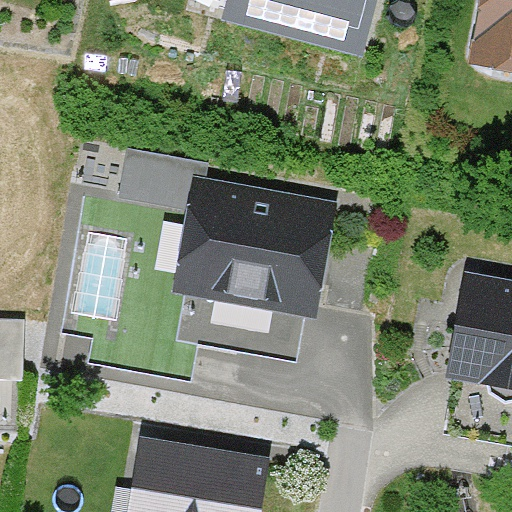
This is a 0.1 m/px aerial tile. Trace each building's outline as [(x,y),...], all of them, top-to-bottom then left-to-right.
[(322,0),(213,0),(201,37),(337,79),(359,11),(322,0)] [(511,0),(471,0),(456,83),(511,93),(511,0)] [(194,295),(334,317),(351,213),(211,191),(194,295)] [(511,286),(480,282),(466,384),(511,390),(511,286)] [(0,373),(16,374),(17,324),(0,323),(0,373)] [(138,511),(278,511),(284,455),(145,443),(138,511)]
